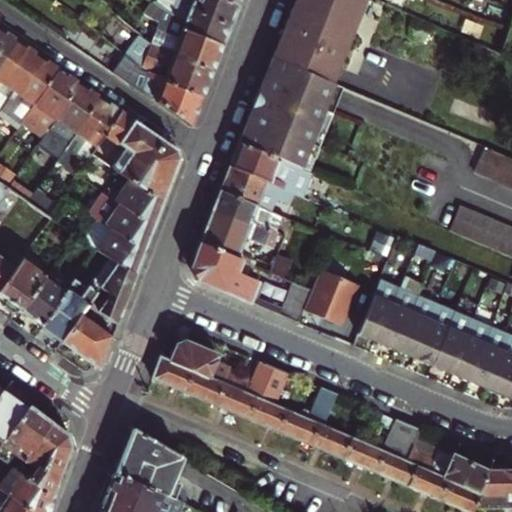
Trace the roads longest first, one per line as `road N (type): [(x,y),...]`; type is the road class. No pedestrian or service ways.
road 1 (residential): [(150,288),(511,426)]
road 2 (tertiary): [(265,0),(150,288)]
road 3 (tertiary): [(150,288),(103,416)]
road 4 (residential): [(0,343),(103,416)]
